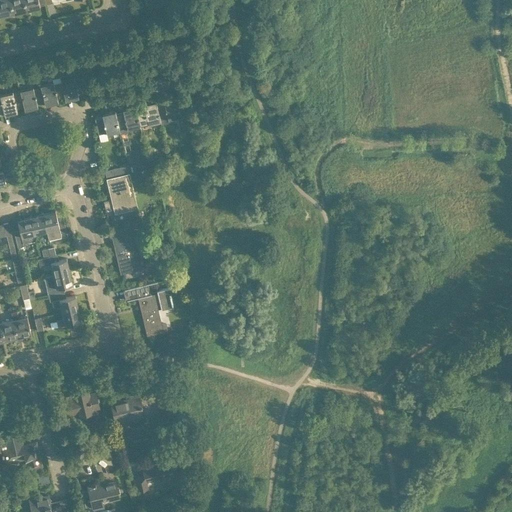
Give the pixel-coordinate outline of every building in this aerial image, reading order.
[(0,0),(0,14),(12,12),(9,0),(0,0)] [(23,0),(9,0),(12,12),(25,9),(23,0)] [(39,5),(46,4),(44,0),(23,0),(25,9),(39,6),(39,5)] [(74,76),(61,79),(61,81),(62,81),(66,96),(65,96),(66,99),(75,97),(78,96),(77,93),(78,93),(86,91),(81,71),(82,76),(74,78),(74,76)] [(53,81),(41,84),(41,86),(42,86),(45,101),(45,104),(55,102),(58,101),(57,98),(58,98),(65,96),(66,96),(62,81),(61,81),(59,77),(52,79),(53,81)] [(34,86),(20,89),(21,91),(25,106),(24,106),(25,109),(35,107),(37,106),(37,103),(45,101),(42,86),(41,86),(34,88),(34,86)] [(0,93),(0,104),(2,104),(5,114),(14,112),(17,111),(16,108),(17,108),(24,106),(25,106),(21,91),(13,93),(13,91),(0,94),(0,93)] [(167,100),(156,103),(160,118),(160,120),(161,122),(168,121),(168,118),(181,115),(181,114),(188,112),(184,94),(176,96),(176,95),(167,97),(167,100)] [(147,105),(136,108),(139,123),(147,121),(147,123),(160,120),(160,118),(156,103),(156,100),(146,102),(147,105)] [(127,110),(116,113),(115,113),(119,128),(119,130),(120,133),(128,131),(127,128),(140,125),(139,123),(136,108),(135,105),(126,107),(127,110)] [(99,116),(95,117),(98,133),(106,131),(107,133),(117,130),(119,130),(119,128),(116,116),(115,113),(116,113),(115,110),(106,112),(102,113),(102,116),(99,116)] [(145,149),(126,153),(128,164),(147,159),(145,149)] [(111,198),(104,200),(107,214),(116,212),(117,214),(125,212),(124,210),(135,208),(132,196),(129,196),(124,174),(129,173),(134,171),(137,175),(143,169),(155,166),(153,158),(147,159),(128,164),(127,164),(115,167),(105,169),(107,177),(106,177),(111,198)] [(42,213),(46,230),(49,240),(49,239),(55,237),(56,236),(60,235),(61,237),(67,236),(65,223),(59,225),(56,211),(43,214),(42,213)] [(42,214),(30,217),(34,233),(46,230),(42,213),(41,213),(42,214)] [(34,233),(30,217),(17,220),(20,233),(14,234),(17,247),(23,246),(23,243),(36,240),(34,233)] [(6,235),(9,247),(14,246),(8,222),(2,223),(5,236),(6,235)] [(133,225),(120,228),(111,230),(116,254),(118,254),(123,272),(132,270),(131,268),(143,265),(133,225)] [(54,246),(48,248),(50,256),(52,256),(56,255),(54,246)] [(48,248),(41,249),(43,257),(43,258),(50,256),(48,248)] [(43,257),(39,258),(41,264),(43,264),(44,269),(51,268),(53,275),(69,271),(66,258),(59,260),(53,261),(52,256),(50,256),(43,258),(43,257)] [(47,290),(48,295),(60,292),(59,287),(72,283),(69,271),(53,275),(46,276),(49,289),(47,290)] [(19,285),(22,298),(29,297),(26,283),(19,285)] [(141,310),(147,334),(162,331),(162,332),(166,331),(167,330),(165,324),(163,322),(161,323),(158,308),(173,304),(169,287),(157,290),(157,292),(149,294),(147,283),(124,288),(127,300),(140,297),(143,310),(141,310)] [(60,305),(62,312),(78,308),(75,295),(62,298),(60,292),(48,295),(50,301),(52,301),(53,306),(60,305)] [(29,297),(22,298),(25,308),(31,307),(29,297)] [(57,320),(50,322),(51,328),(58,326),(81,321),(78,308),(62,312),(64,319),(57,320)] [(17,311),(11,312),(13,319),(17,335),(30,332),(30,333),(31,333),(29,323),(27,315),(26,315),(26,316),(18,318),(17,311)] [(34,318),(37,330),(43,329),(40,316),(34,318)] [(13,319),(0,321),(0,324),(3,339),(17,335),(13,319)] [(63,411),(64,415),(79,411),(80,414),(92,411),(91,408),(99,406),(96,391),(88,393),(87,388),(66,393),(67,398),(60,399),(62,409),(61,409),(62,412),(63,411)] [(157,389),(145,392),(146,397),(151,396),(151,397),(159,395),(157,389)] [(111,402),(116,422),(126,420),(125,416),(142,412),(140,405),(142,405),(139,393),(129,395),(130,397),(111,402)] [(20,429),(0,433),(0,453),(2,453),(3,456),(4,456),(5,462),(26,457),(27,465),(32,464),(33,466),(42,464),(37,443),(36,440),(23,443),(20,429)] [(143,480),(146,479),(173,473),(175,479),(183,477),(180,463),(172,465),(171,460),(159,462),(158,459),(141,463),(144,472),(135,474),(139,490),(145,488),(143,480)] [(93,508),(94,507),(93,504),(103,501),(109,498),(109,497),(119,495),(115,481),(100,484),(99,482),(88,485),(89,489),(82,490),(86,506),(92,504),(93,508)] [(62,511),(61,505),(60,505),(51,507),(50,504),(51,504),(49,494),(29,498),(31,511),(68,511),(68,510),(62,511)]
